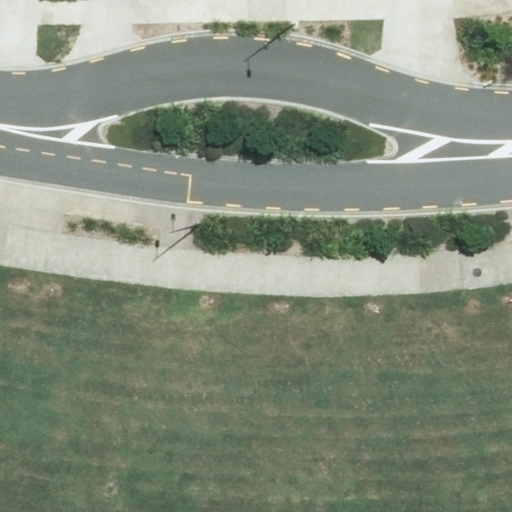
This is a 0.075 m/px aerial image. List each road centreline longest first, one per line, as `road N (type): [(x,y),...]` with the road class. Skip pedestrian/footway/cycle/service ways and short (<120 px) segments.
road 1 (residential): [(0,106),(155,65),(254,51),(372,70),(511,118)]
road 2 (residential): [(511,178),(469,190),(336,194),(0,130)]
